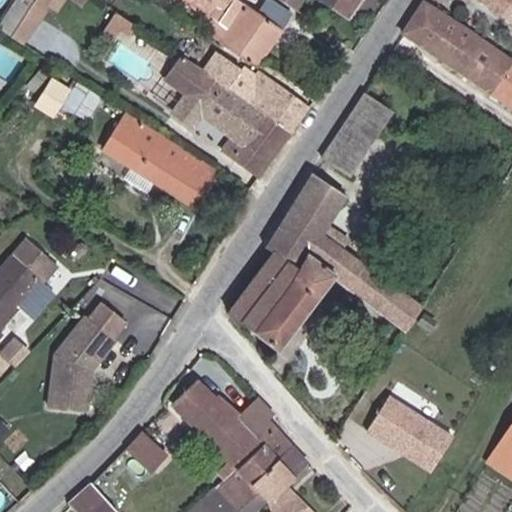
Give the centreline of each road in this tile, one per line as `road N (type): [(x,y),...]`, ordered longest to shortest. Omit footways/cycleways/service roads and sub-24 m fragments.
road 1 (residential): [(407,0),(198,315)]
road 2 (residential): [(198,315),(384,511)]
road 3 (residential): [(198,315),(113,443),(38,511)]
